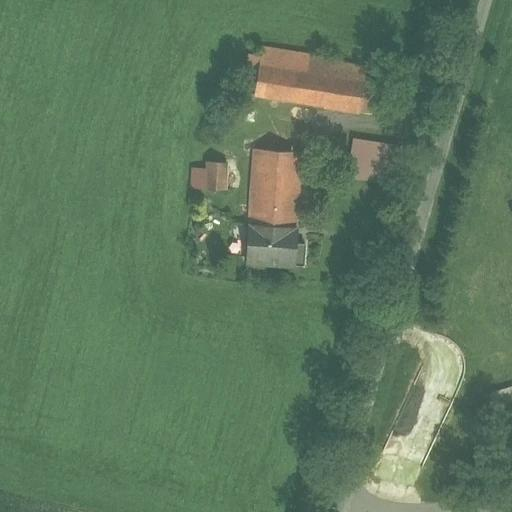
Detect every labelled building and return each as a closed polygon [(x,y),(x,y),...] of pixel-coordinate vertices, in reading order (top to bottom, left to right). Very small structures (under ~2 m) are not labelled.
[(261,89),(260,95),(364,112),(370,75),(312,65),(314,55),(268,47),(266,56),(261,89)] [(261,89),(266,56),(251,53),(246,86),(261,89)] [(352,174),(407,183),(414,146),(359,136),(352,174)] [(305,153),(254,150),(250,225),(301,227),(305,153)] [(224,161),(209,161),(209,169),(208,189),(223,189),(224,161)] [(208,189),(209,169),(192,169),(192,189),(208,189)] [(301,227),(250,225),(248,263),(299,266),(301,227)] [(511,386),(493,392),(497,404),(507,434),(511,432),(511,386)]
